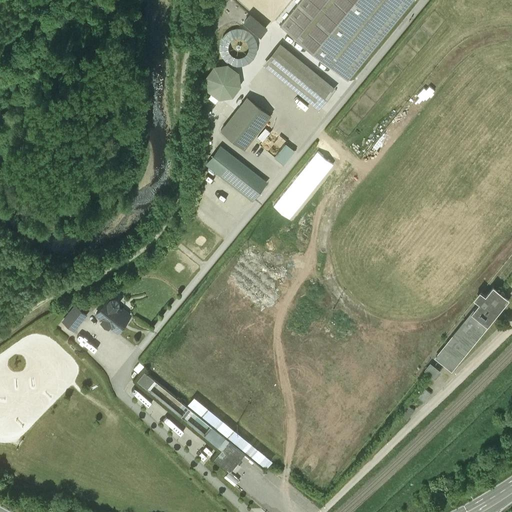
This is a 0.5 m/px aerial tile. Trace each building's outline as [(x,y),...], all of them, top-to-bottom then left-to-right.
[(300,0),(280,25),(348,80),(412,0),(300,0)] [(247,22),(266,34),(272,25),(253,13),(247,22)] [(243,64),(249,62),(253,58),(256,52),(257,46),(256,41),(253,36),(249,32),(243,29),(237,29),(231,30),(226,34),(223,38),(221,44),(221,50),(223,56),(226,60),(231,64),(237,65),(243,64)] [(281,46),(267,63),(318,106),(332,90),(281,46)] [(227,64),(214,66),(206,77),(208,90),(219,98),(232,96),(233,96),(241,86),(238,72),(228,64),(227,64)] [(223,129),(247,148),(272,118),(248,98),(223,129)] [(267,182),(220,146),(206,164),(252,201),(267,182)] [(492,279),(498,284),(502,280),(495,275),(492,279)] [(493,286),(475,309),(479,312),(476,315),(488,324),(509,299),(493,286)] [(118,300),(115,298),(112,298),(110,300),(108,299),(96,313),(104,319),(102,320),(109,326),(110,324),(117,330),(129,316),(116,306),(118,304),(118,300)] [(76,305),(63,321),(74,329),(87,314),(76,305)] [(488,324),(476,315),(454,343),(450,340),(436,357),(452,369),(488,324)] [(422,369),(433,377),(438,370),(427,361),(422,369)] [(156,381),(145,371),(136,381),(148,391),(156,381)] [(432,394),(422,386),(415,395),(425,403),(432,394)] [(272,462),(193,397),(187,406),(211,426),(244,452),(265,470),(272,462)] [(415,411),(406,404),(398,413),(407,420),(415,411)] [(228,471),(244,452),(211,426),(203,436),(221,450),(214,459),(228,471)]
